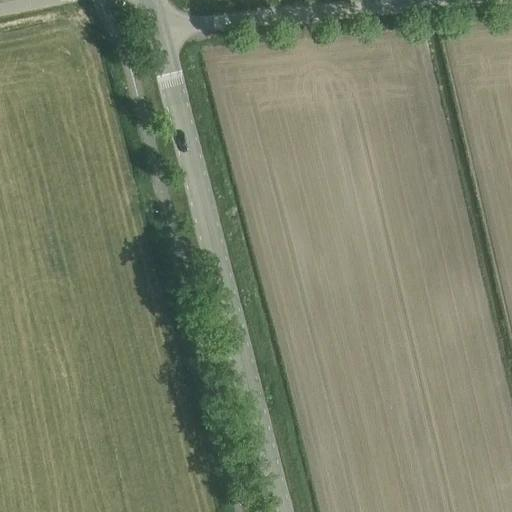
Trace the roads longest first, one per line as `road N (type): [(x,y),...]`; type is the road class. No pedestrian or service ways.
road 1 (tertiary): [(279,511),(158,31)]
road 2 (unclassified): [(158,31),(457,0)]
